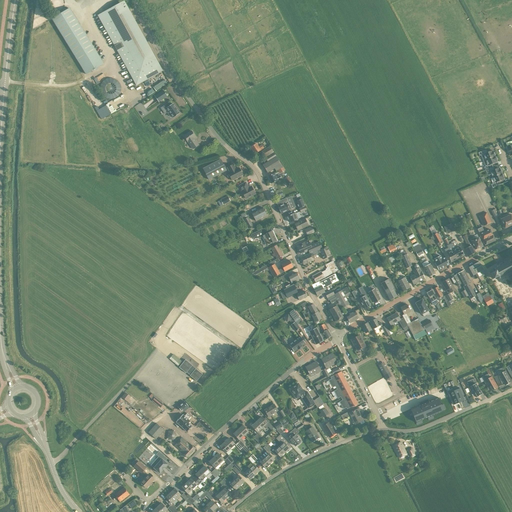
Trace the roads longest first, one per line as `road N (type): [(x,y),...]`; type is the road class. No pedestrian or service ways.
road 1 (residential): [(148,502),(270,387),(338,340)]
road 2 (residential): [(335,335),(261,179),(231,150)]
road 3 (residential): [(335,335),(511,239)]
road 4 (unclassified): [(231,150),(171,73),(134,0)]
road 5 (residential): [(227,511),(293,465),(385,429)]
road 6 (tertiary): [(0,142),(14,0)]
road 7 (residential): [(511,390),(420,429),(385,429)]
